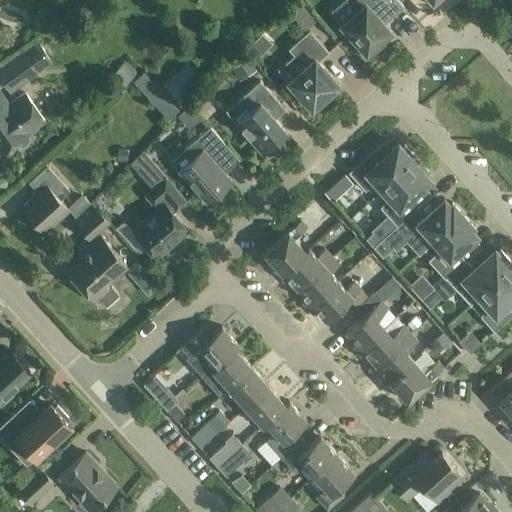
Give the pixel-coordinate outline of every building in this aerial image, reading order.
[(353,0),(353,4),(354,9),(337,24),(367,58),(385,43),(380,38),(389,30),(384,23),(404,6),(398,0),(353,0)] [(299,3),(289,13),(298,23),(309,14),(299,3)] [(511,18),(503,26),(511,35),(511,18)] [(329,51),(309,29),(288,48),(303,64),(286,79),(312,107),(315,104),(317,106),(337,89),(335,86),(338,84),(318,61),(329,51)] [(245,50),(254,59),(271,43),(261,33),(245,50)] [(37,72),(22,51),(0,66),(0,76),(11,91),(37,72)] [(233,66),(239,78),(257,68),(251,56),(233,66)] [(137,73),(131,66),(127,61),(106,79),(117,91),(137,73)] [(144,70),(133,81),(170,121),(181,110),(144,70)] [(281,103),(268,88),(260,80),(237,100),(248,112),(236,122),(262,151),(286,130),(270,113),(281,103)] [(28,136),(27,133),(28,132),(27,131),(44,119),(25,93),(8,104),(0,92),(0,151),(0,152),(14,142),(15,143),(16,144),(19,145),(21,145),(23,145),(25,144),(26,143),(27,142),(28,140),(28,139),(29,138),(28,136)] [(199,119),(187,106),(178,115),(189,128),(199,119)] [(228,146),(214,131),(209,126),(185,147),(193,157),(179,169),(207,201),(231,179),(213,160),(228,146)] [(375,181),(382,189),(414,160),(411,156),(413,154),(404,145),(402,147),(398,142),(377,161),(369,152),(348,171),(365,190),(375,181)] [(142,150),(129,162),(152,188),(166,176),(142,150)] [(418,164),(414,160),(382,189),(390,197),(380,206),(396,225),(418,206),(409,197),(430,178),(426,173),(428,171),(420,162),(418,164)] [(47,165),(43,168),(28,181),(38,192),(22,207),(44,231),(69,209),(60,199),(70,190),(47,165)] [(187,200),(166,176),(152,188),(145,195),(157,209),(133,230),(157,256),(188,229),(173,212),(187,200)] [(425,214),(418,206),(396,225),(397,225),(398,224),(408,236),(405,238),(419,254),(433,240),(463,213),(452,202),(450,204),(444,197),(425,214)] [(89,238),(109,220),(98,208),(78,226),(89,238)] [(444,277),(444,278),(465,259),(458,251),(476,233),(471,227),(473,225),(463,213),(433,240),(441,248),(431,261),(444,276),(444,277)] [(278,275),(305,250),(294,238),(307,226),(301,219),(264,252),(277,267),(274,269),(278,275)] [(99,234),(94,239),(79,252),(83,256),(67,270),(94,300),(98,296),(106,305),(118,294),(112,287),(107,287),(104,283),(126,264),(99,234)] [(296,289),(332,256),(325,248),(316,256),(309,247),(305,250),(278,275),(284,281),(287,278),(296,289)] [(470,304),(477,297),(511,267),(508,264),(511,261),(501,249),(498,252),(495,249),(489,254),(488,258),(484,258),(473,268),(465,259),(444,278),(445,278),(446,277),(470,304)] [(339,264),(332,256),(296,289),(305,299),(302,301),(308,307),(338,280),(331,272),(339,264)] [(142,261),(133,268),(147,287),(157,280),(142,261)] [(511,268),(511,267),(477,297),(486,307),(480,316),(494,331),(511,314),(511,310),(506,304),(511,298),(511,268)] [(346,288),(338,280),(308,307),(313,313),(316,310),(325,321),(362,289),(354,280),(346,288)] [(441,297),(433,288),(422,299),(429,308),(441,297)] [(357,350),(384,326),(377,318),(388,308),(381,299),(345,331),(355,343),(353,346),(357,350)] [(203,377),(235,348),(239,345),(221,326),(213,333),(205,324),(180,346),(189,356),(186,358),(203,377)] [(374,364),(410,332),(403,324),(391,334),(384,326),(357,350),(361,355),(364,353),(374,364)] [(461,351),(443,331),(435,338),(444,349),(438,354),(447,364),(461,351)] [(386,383),(413,359),(405,350),(417,340),(410,332),(374,364),(384,375),(381,378),(386,383)] [(229,388),(252,367),(235,348),(203,377),(220,396),(229,388)] [(0,358),(0,403),(0,404),(13,393),(10,390),(30,371),(10,349),(0,358)] [(413,359),(386,383),(391,388),(394,386),(407,400),(443,367),(437,360),(424,371),(413,359)] [(246,406),(269,385),(252,367),(229,388),(246,406)] [(511,387),(499,399),(511,414),(511,369),(507,374),(511,379),(511,387)] [(246,406),(263,425),(289,401),(289,400),(285,404),(269,385),(246,406)] [(174,395),(178,399),(185,392),(182,388),(174,395)] [(156,399),(166,410),(174,402),(164,391),(156,399)] [(266,440),(281,456),(302,438),(295,430),(306,420),(289,401),(263,425),(266,422),(275,431),(266,440)] [(54,406),(50,402),(29,422),(17,409),(0,425),(0,436),(11,448),(24,444),(35,456),(71,424),(67,420),(69,417),(57,404),(54,406)] [(184,413),(174,402),(166,410),(176,421),(184,413)] [(225,425),(215,414),(190,437),(200,448),(225,425)] [(208,457),(217,466),(242,444),(232,433),(224,440),(225,442),(208,457)] [(302,438),(281,456),(295,473),(304,464),(314,475),(337,454),(320,435),(309,445),(302,438)] [(242,444),(217,466),(225,476),(242,460),(243,462),(252,454),(242,444)] [(442,452),(433,460),(424,450),(390,481),(406,499),(422,485),(438,501),(450,490),(448,488),(462,475),(442,452)] [(85,451),(59,476),(90,509),(117,485),(85,451)] [(354,473),(337,454),(314,475),(324,487),(315,495),(327,508),(343,494),(338,488),(354,473)] [(19,490),(30,502),(53,480),(42,469),(19,490)] [(368,511),(380,501),(371,491),(351,509),(353,511),(368,511)] [(488,511),(493,508),(478,492),(456,511),(488,511)] [(272,511),(280,505),(270,494),(254,508),(257,511),(272,511)]
